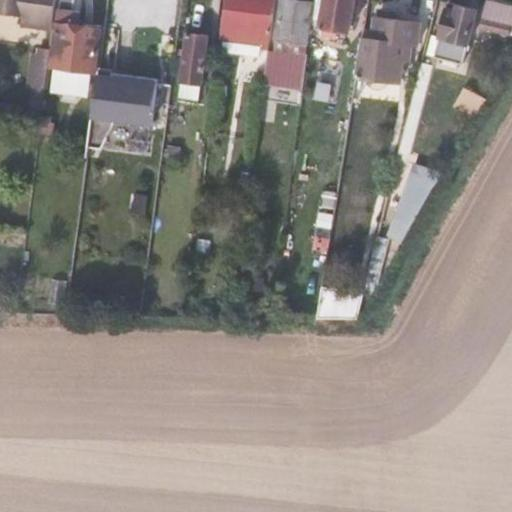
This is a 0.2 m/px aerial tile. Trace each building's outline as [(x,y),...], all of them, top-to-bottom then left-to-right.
[(50,29),(53,0),(0,0),(0,13),(20,17),(18,25),(50,29)] [(72,14),(73,0),(60,0),(58,12),(72,14)] [(269,49),(275,0),(226,0),(221,38),(242,41),(242,39),(261,40),(259,48),(269,49)] [(305,54),(313,2),(298,0),(281,0),(274,50),(300,53),(298,70),(306,71),(308,54),(305,54)] [(348,29),(350,17),(356,17),(358,0),(325,0),(321,25),(324,25),(322,34),(334,37),(336,27),(348,29)] [(463,63),(478,7),(450,0),(449,0),(433,56),(463,63)] [(511,24),(511,8),(506,6),(501,20),(511,24)] [(94,72),(101,28),(79,25),(80,15),(72,14),(58,12),(51,66),(94,72)] [(410,58),(412,44),(418,45),(422,21),(375,16),(372,41),(371,54),(410,58)] [(203,83),(209,35),(187,32),(181,80),(203,83)] [(259,48),(261,40),(242,39),(242,41),(221,38),(220,43),(259,48)] [(407,88),(410,58),(371,54),(372,41),(361,39),(359,55),(357,83),(407,88)] [(43,99),(50,51),(37,49),(37,51),(31,51),(26,87),(32,88),(30,97),(43,99)] [(303,100),(306,71),(298,70),(300,53),(274,50),(269,95),(303,100)] [(152,122),(157,78),(111,72),(110,77),(98,75),(93,114),(152,122)] [(477,115),(485,101),(466,89),(458,103),(477,115)] [(41,119),(43,99),(30,97),(28,117),(41,119)] [(180,145),(186,101),(170,99),(164,144),(180,145)] [(52,136),(53,123),(49,122),(50,115),(43,115),(41,135),(52,136)] [(400,245),(429,194),(433,186),(413,177),(386,238),(400,245)] [(282,223),(286,197),(264,194),(260,221),(282,223)] [(353,306),(356,288),(337,285),(334,303),(353,306)] [(271,317),(272,305),(259,304),(259,317),(271,317)]
